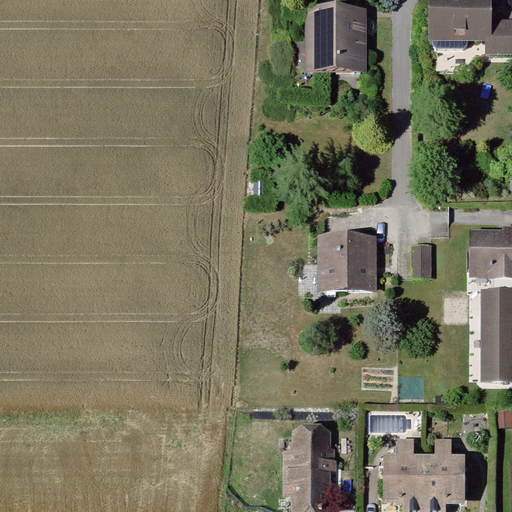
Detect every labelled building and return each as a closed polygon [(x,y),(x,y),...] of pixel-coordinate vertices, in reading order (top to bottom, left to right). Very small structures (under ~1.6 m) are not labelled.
[(490,0),(425,0),(426,43),(491,42),(490,0)] [(366,14),(305,12),(303,76),(365,78),(366,14)] [(511,236),(469,234),(466,284),(511,286),(511,236)] [(376,241),(317,241),(317,298),(376,298),(376,241)] [(417,279),(434,278),(432,246),(415,247),(417,279)] [(511,296),(481,296),(479,388),(511,389),(511,296)] [(324,511),(326,436),(292,435),(289,511),(324,511)] [(409,443),(395,442),(395,466),(382,465),(381,511),(464,511),(465,462),(452,461),(453,444),(435,444),(435,464),(409,464),(409,443)]
